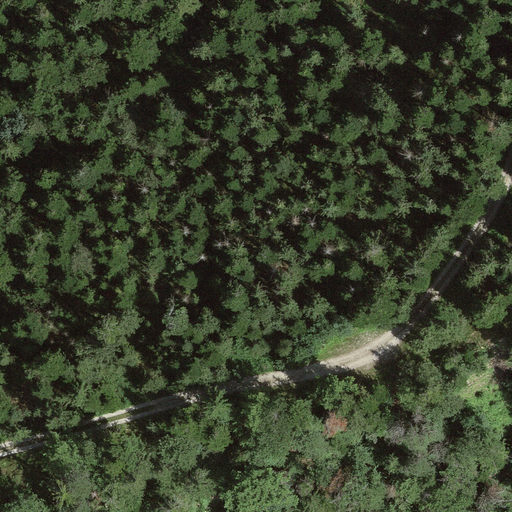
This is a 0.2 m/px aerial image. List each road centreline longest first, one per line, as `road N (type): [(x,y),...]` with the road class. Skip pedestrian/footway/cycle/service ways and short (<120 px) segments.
road 1 (track): [(511,174),(433,316),(406,345),(0,457)]
road 2 (track): [(45,0),(227,125),(364,0)]
road 3 (track): [(0,144),(167,89),(250,0)]
